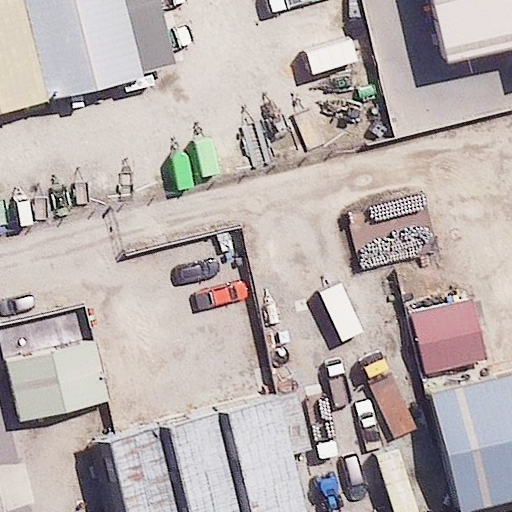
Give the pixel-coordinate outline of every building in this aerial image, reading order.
[(0,0),(0,108),(30,101),(5,0),(0,0)] [(5,0),(30,101),(117,81),(98,0),(5,0)] [(125,0),(143,72),(182,63),(167,0),(125,0)] [(511,0),(410,0),(425,60),(508,41),(511,57),(511,0)] [(470,298),(411,308),(421,368),(480,358),(470,298)] [(92,332),(0,355),(0,365),(13,419),(108,395),(92,332)] [(511,374),(415,397),(442,511),(459,511),(511,499),(511,374)] [(265,397),(82,439),(99,511),(286,511),(291,511),(265,397)]
